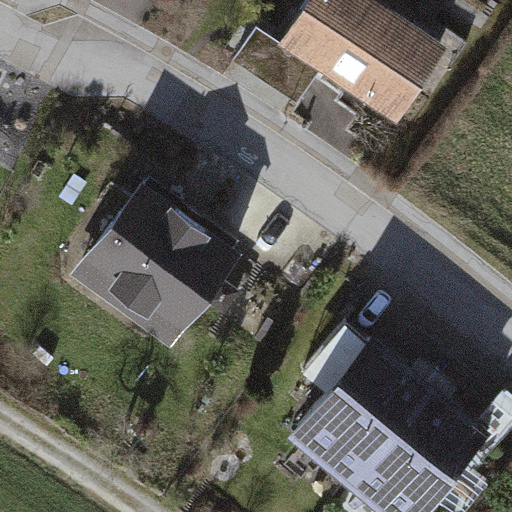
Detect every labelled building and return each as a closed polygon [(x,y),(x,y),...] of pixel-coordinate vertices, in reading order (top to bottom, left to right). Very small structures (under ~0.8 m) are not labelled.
[(455,43),(390,0),(308,0),(283,39),(329,69),(404,119),(455,43)] [(329,69),(283,39),(265,27),(240,65),(303,107),(329,69)] [(233,248),(137,176),(68,269),(163,340),(233,248)] [(297,436),(358,486),(439,388),(378,338),(297,436)] [(358,486),(388,511),(439,511),(444,506),(450,511),(477,511),(496,490),(473,471),(500,439),(439,388),(358,486)]
